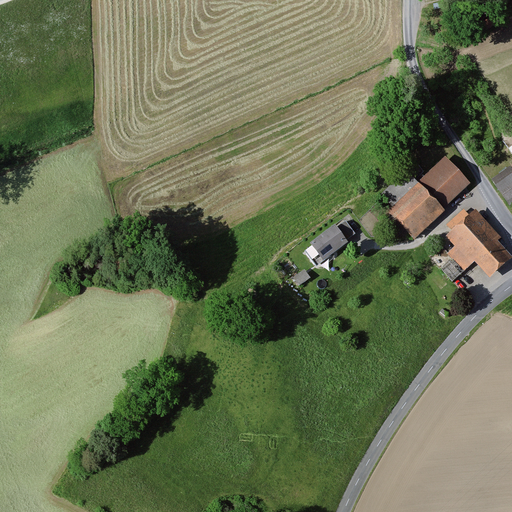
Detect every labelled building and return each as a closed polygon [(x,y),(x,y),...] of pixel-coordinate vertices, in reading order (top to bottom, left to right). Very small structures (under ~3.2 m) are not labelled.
[(489,12),(465,26),(472,39),(497,25),(489,12)] [(471,185),(445,157),(417,183),(407,171),(380,195),(393,208),(388,212),(414,241),(445,212),(443,211),(471,185)] [(511,204),(511,168),(510,166),(491,180),(510,206),(511,204)] [(501,239),(476,211),(470,216),(464,210),(447,226),(453,232),(446,238),(454,248),(447,254),(453,260),(442,271),(452,283),(474,263),(490,280),(511,260),(511,258),(498,243),(501,239)] [(304,252),(316,268),(348,245),(335,227),(310,245),(311,247),(304,252)] [(310,280),(304,271),(294,279),(299,287),(310,280)]
